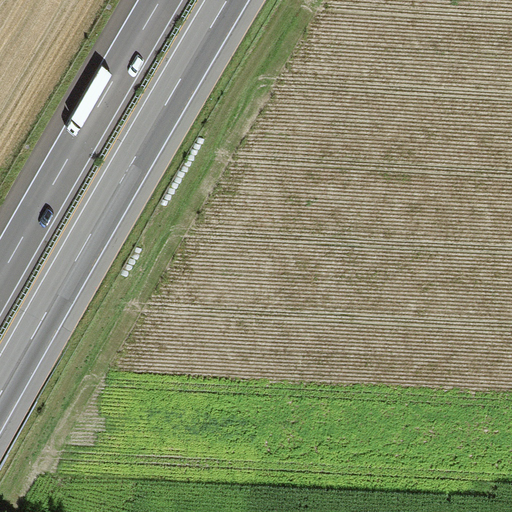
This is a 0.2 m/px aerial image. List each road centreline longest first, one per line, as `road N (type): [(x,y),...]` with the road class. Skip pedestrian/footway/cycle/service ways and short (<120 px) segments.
road 1 (motorway): [(0,395),(227,0)]
road 2 (motorway): [(161,0),(0,278)]
